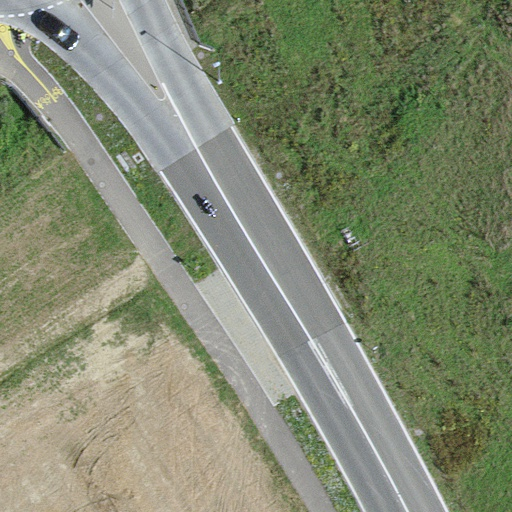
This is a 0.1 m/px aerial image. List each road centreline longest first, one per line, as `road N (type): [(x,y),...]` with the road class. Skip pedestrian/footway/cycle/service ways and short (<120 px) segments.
road 1 (track): [(321,511),(290,447),(0,14)]
road 2 (primary): [(404,511),(200,155)]
road 3 (primary): [(38,0),(200,155)]
road 4 (primary): [(200,155),(147,0)]
